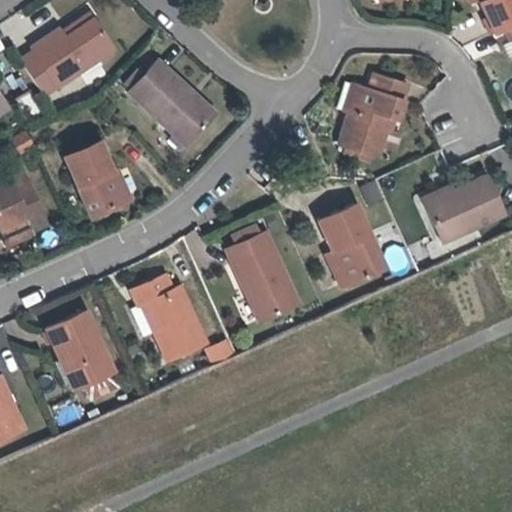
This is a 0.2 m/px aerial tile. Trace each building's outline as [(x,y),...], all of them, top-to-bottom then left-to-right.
[(505,31),(511,27),(511,0),(477,0),(479,3),(494,37),(505,31)] [(62,35),(90,19),(84,9),(56,26),(62,35)] [(109,48),(90,19),(62,35),(56,26),(28,44),(31,49),(17,57),(39,92),(109,48)] [(129,86),(174,131),(177,128),(189,139),(217,110),(172,67),(168,71),(155,60),(129,86)] [(405,84),(371,74),(367,90),(344,83),(336,110),(347,113),(339,146),(378,157),(380,146),(385,130),(389,117),(395,118),(405,84)] [(23,117),(37,112),(29,91),(15,96),(23,117)] [(84,213),(122,196),(109,166),(96,138),(60,154),(84,213)] [(109,166),(122,196),(130,192),(117,163),(109,166)] [(0,235),(20,227),(22,231),(42,223),(19,172),(0,179),(0,235)] [(481,180),(452,193),(420,208),(437,245),(498,217),(481,180)] [(420,208),(452,193),(449,186),(417,201),(420,208)] [(313,222),(327,255),(340,283),(377,267),(350,206),(313,222)] [(20,227),(0,235),(0,244),(1,246),(24,236),(22,231),(20,227)] [(226,269),(238,298),(244,295),(256,319),(292,303),(264,235),(226,252),(232,266),(226,269)] [(399,242),(381,249),(389,270),(407,264),(399,242)] [(340,283),(327,255),(318,259),(331,287),(340,283)] [(130,309),(135,307),(141,305),(153,331),(147,333),(161,365),(201,347),(176,290),(167,293),(161,276),(124,292),(130,309)] [(141,305),(135,307),(147,333),(153,331),(141,305)] [(37,329),(50,358),(54,356),(63,379),(66,385),(103,368),(78,312),(37,329)] [(209,364),(233,353),(226,338),(202,349),(209,364)] [(54,356),(50,358),(43,360),(52,384),(63,379),(54,356)] [(0,438),(18,431),(0,390),(0,438)]
